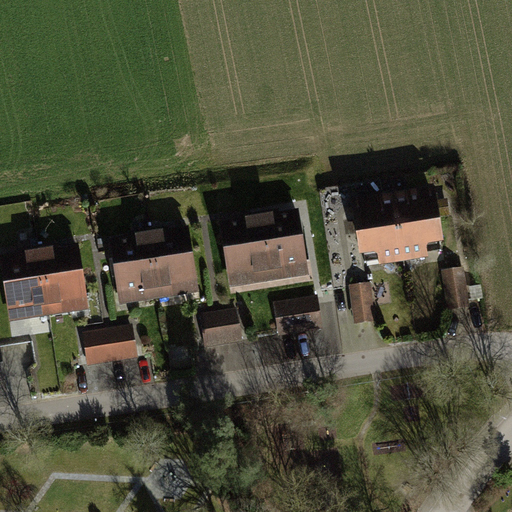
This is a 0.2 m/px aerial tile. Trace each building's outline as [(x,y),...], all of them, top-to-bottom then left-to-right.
[(375,193),(351,197),(360,252),(365,252),(367,261),(380,259),(381,265),(429,257),(428,251),(442,249),(440,240),(444,239),(435,184),(411,187),(375,193)] [(246,217),(220,221),(230,287),(310,275),(300,209),(273,213),(246,217)] [(137,233),(109,238),(120,303),(196,291),(185,225),(163,229),(137,233)] [(27,250),(0,254),(0,265),(10,320),(88,307),(76,241),(53,245),(27,250)] [(462,268),(441,272),(447,308),(468,305),(462,268)] [(372,281),(350,284),(355,323),(377,320),(372,281)] [(317,295),(274,302),(279,335),(322,328),(317,295)] [(243,340),(237,307),(201,314),(207,346),(243,340)] [(132,323),(83,331),(88,364),(138,357),(132,323)]
